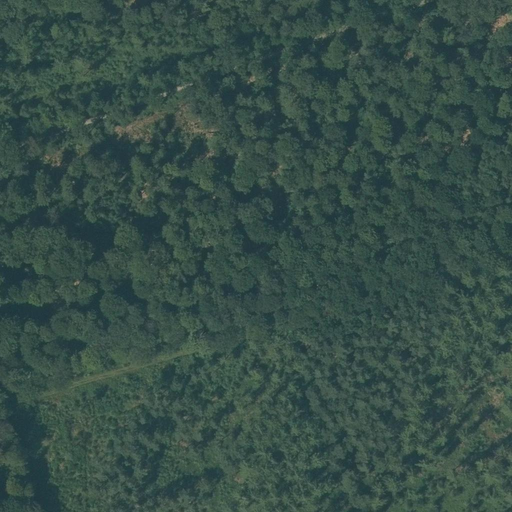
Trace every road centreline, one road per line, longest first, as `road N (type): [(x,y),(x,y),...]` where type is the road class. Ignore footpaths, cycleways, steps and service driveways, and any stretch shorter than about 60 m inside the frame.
road 1 (track): [(429,0),(0,155)]
road 2 (track): [(511,264),(287,328)]
